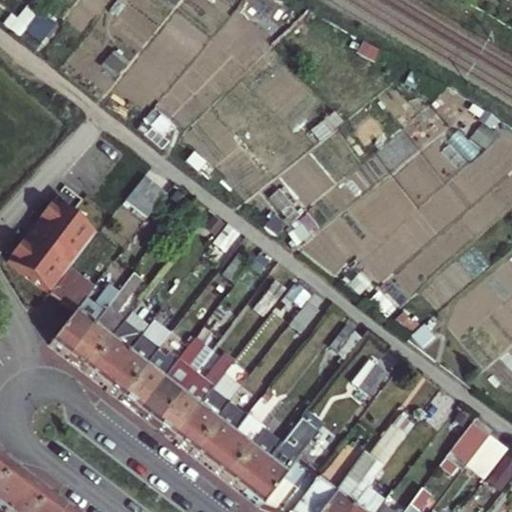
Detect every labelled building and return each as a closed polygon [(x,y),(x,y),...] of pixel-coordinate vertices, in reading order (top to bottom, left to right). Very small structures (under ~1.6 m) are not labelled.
[(146,220),(165,196),(143,179),(124,202),(146,220)] [(49,297),(69,271),(94,240),(52,206),(49,210),(48,209),(46,211),(47,212),(39,222),(38,221),(37,223),(38,224),(34,228),(22,242),(23,243),(19,247),(18,246),(17,248),(18,249),(10,259),(9,258),(8,260),(9,260),(5,265),(49,297)] [(184,210),(168,230),(179,238),(194,218),(184,210)] [(231,287),(247,265),(237,257),(220,279),(231,287)] [(49,297),(73,315),(84,300),(93,289),(69,271),(49,297)] [(106,310),(68,361),(85,374),(109,343),(123,324),(124,323),(115,316),(141,283),(132,276),(118,294),(106,310)] [(273,283),(256,305),(267,313),(284,292),(273,283)] [(72,315),(48,346),(68,361),(106,310),(118,294),(108,287),(93,307),(84,300),(73,315),(72,315)] [(305,305),(288,326),(300,336),(317,314),(305,305)] [(124,323),(123,324),(140,337),(147,328),(130,315),(124,323)] [(147,328),(140,337),(158,351),(159,351),(170,336),(152,322),(147,328)] [(109,343),(85,374),(101,387),(140,337),(123,324),(109,343)] [(342,363),(358,342),(344,331),(328,352),(342,363)] [(181,336),(166,356),(159,351),(158,351),(120,401),(137,414),(191,343),(181,336)] [(191,343),(137,414),(155,428),(194,375),(187,370),(196,357),(199,360),(209,346),(197,336),(191,343)] [(140,337),(101,387),(120,401),(158,351),(140,337)] [(224,355),(203,382),(194,375),(155,428),(172,441),(210,391),(232,362),(224,355)] [(370,364),(352,388),(356,391),(375,368),(370,364)] [(375,368),(356,391),(368,401),(386,378),(375,368)] [(210,391),(172,441),(189,454),(226,407),(228,405),(210,391)] [(189,454),(207,468),(245,418),(228,405),(226,407),(189,454)] [(280,445),(242,495),(260,509),(293,466),(321,429),(303,415),(280,445)] [(262,431),(263,430),(246,417),(245,418),(207,468),(224,481),(262,431)] [(367,458),(362,454),(332,496),(293,466),(260,509),(267,511),(349,511),(374,480),(394,452),(411,429),(412,428),(398,417),(391,427),(390,427),(367,458)] [(470,426),(443,461),(461,474),(465,468),(487,439),(470,426)] [(411,429),(394,452),(406,461),(424,437),(411,429)] [(224,481),(242,495),(280,445),(262,431),(224,481)] [(499,460),(501,457),(505,453),(487,439),(465,468),(483,482),(499,460)] [(483,482),(480,485),(492,494),(511,470),(499,460),(483,482)] [(0,482),(10,469),(0,461),(0,482)] [(10,469),(0,482),(0,511),(6,511),(29,484),(10,469)] [(383,503),(391,493),(374,480),(349,511),(376,511),(381,507),(383,503)] [(34,511),(46,496),(29,484),(6,511),(34,511)] [(417,511),(428,498),(420,492),(404,511),(417,511)] [(61,511),(63,510),(46,496),(34,511),(61,511)]
